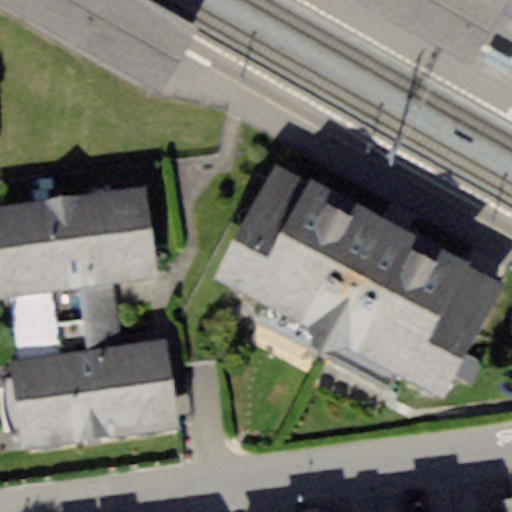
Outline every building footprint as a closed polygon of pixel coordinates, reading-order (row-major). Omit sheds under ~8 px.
[(197,40),(123,0),(0,0),(0,15),(160,105),(197,40)] [(489,0),(338,0),(470,73),(495,27),(506,9),(489,0)] [(510,288),(278,169),(216,282),(306,329),(320,357),(349,351),(442,399),(510,288)] [(145,190),(0,209),(0,292),(1,297),(78,287),(84,322),(121,317),(117,280),(156,275),(145,190)] [(88,352),(11,362),(23,453),(178,432),(166,341),(125,346),(121,317),(84,322),(88,352)]
